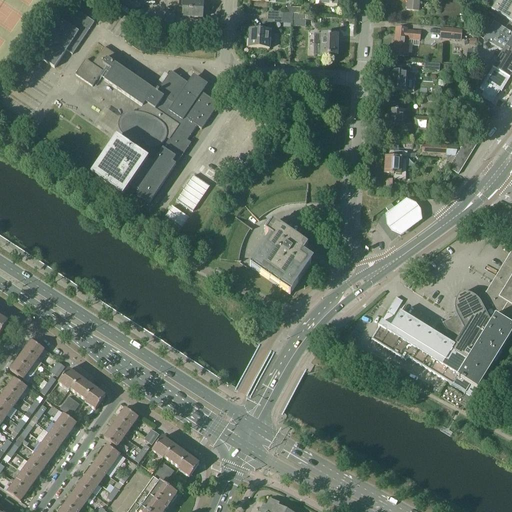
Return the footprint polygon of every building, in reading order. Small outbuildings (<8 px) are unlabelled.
[(202,19),(203,2),(179,0),(179,8),(183,8),(182,18),(190,18),(190,21),(202,22),(202,19)] [(407,0),(407,11),(419,12),(419,0),(407,0)] [(511,0),(497,0),(491,10),(511,22),(511,0)] [(73,55),(94,23),(70,6),(61,20),(58,19),(34,55),(55,69),(67,51),(73,55)] [(267,23),(282,24),(282,13),(268,12),(267,23)] [(483,39),(503,52),(511,56),(511,33),(494,22),(483,39)] [(461,42),(462,34),(478,35),(478,31),(462,29),(440,28),(439,40),(461,42)] [(406,31),(406,30),(397,29),(394,56),(404,57),(405,46),(406,46),(407,40),(419,41),(420,33),(406,31)] [(271,32),(250,30),(249,48),(269,49),(271,32)] [(315,35),(314,55),(337,56),(338,35),(315,35)] [(119,130),(120,132),(120,133),(121,134),(122,135),(123,136),(120,141),(117,139),(91,177),(123,199),(131,187),(140,192),(137,196),(150,205),(176,166),(173,164),(176,159),(179,161),(191,144),(187,142),(197,127),(202,130),(219,105),(202,93),(205,89),(191,79),(188,84),(171,72),(158,91),(157,91),(156,92),(121,68),(124,64),(119,61),(120,59),(104,48),(92,65),(86,60),(75,75),(93,87),(100,76),(105,80),(104,81),(142,107),(138,114),(137,113),(135,113),(134,112),(132,112),(131,112),(129,112),(128,113),(127,113),(125,114),(124,115),(123,116),(122,117),(121,118),(120,119),(120,120),(119,122),(119,123),(118,125),(118,126),(118,127),(119,129),(119,130)] [(510,79),(511,75),(511,56),(503,52),(493,68),(510,79)] [(440,64),(424,63),(423,70),(439,72),(440,64)] [(502,92),(510,79),(493,68),(480,89),(485,92),(482,97),(492,104),(500,91),(502,92)] [(391,73),(390,91),(413,92),(414,83),(407,82),(407,74),(389,73),(391,73)] [(474,100),(473,116),(489,125),(491,121),(484,116),(484,115),(488,109),(474,100)] [(434,114),(435,104),(422,103),(421,113),(434,114)] [(496,113),(488,109),(484,115),(492,120),(496,113)] [(413,125),(404,125),(405,112),(389,111),(388,129),(403,130),(403,134),(429,136),(431,119),(414,118),(413,125)] [(486,130),(489,125),(473,116),(473,122),(486,130)] [(473,122),(473,128),(483,134),(486,130),(473,122)] [(480,139),(483,134),(473,128),(470,133),(480,139)] [(477,144),(480,139),(470,133),(467,138),(477,144)] [(474,149),(477,144),(467,138),(464,143),(474,149)] [(471,154),(474,149),(464,143),(461,148),(471,154)] [(423,145),(423,154),(446,155),(447,147),(423,145)] [(461,148),(457,153),(468,159),(471,154),(461,148)] [(406,160),(407,153),(390,152),(389,158),(386,158),(385,174),(401,175),(402,160),(406,160)] [(457,153),(455,158),(465,164),(468,159),(457,153)] [(465,164),(455,158),(451,163),(462,169),(465,164)] [(458,175),(462,169),(451,163),(448,169),(458,175)] [(210,188),(193,176),(176,201),(193,212),(210,188)] [(289,191),(286,192),(288,205),(293,204),(294,204),(293,191),(289,191)] [(283,206),(288,205),(286,192),(282,193),(279,194),(283,206)] [(276,195),(272,196),(277,208),(283,206),(279,194),(276,195)] [(269,198),(266,199),(272,210),(277,208),(272,196),(269,198)] [(391,232),(399,236),(421,221),(421,209),(415,202),(406,198),(384,214),(385,224),(391,232)] [(272,210),(266,199),(263,201),(260,203),(267,213),(272,210)] [(260,203),(254,207),(262,217),(267,213),(260,203)] [(391,204),(385,209),(388,211),(389,213),(395,209),(393,207),(391,204)] [(182,228),(189,218),(172,207),(165,217),(182,228)] [(249,211),(258,221),(262,217),(254,207),(252,209),(249,211)] [(250,229),(240,222),(238,225),(236,228),(247,234),(250,230),(250,229)] [(290,295),(311,265),(301,258),(308,248),(272,224),(265,235),(269,238),(249,268),(290,295)] [(247,234),(236,228),(234,231),(232,234),(245,239),(247,235),(247,234)] [(244,240),(245,239),(232,234),(231,237),(230,240),(242,245),(244,240)] [(242,246),(242,245),(230,240),(229,244),(228,247),(241,250),(242,246)] [(239,256),(241,250),(228,247),(227,250),(226,254),(239,256)] [(511,251),(484,296),(479,293),(478,296),(478,295),(476,299),(474,298),(473,297),(471,296),(469,295),(467,295),(465,294),(464,294),(462,294),(460,295),(459,296),(458,297),(457,299),(456,301),(456,302),(455,304),(455,306),(455,307),(455,309),(455,311),(455,313),(456,314),(456,316),(457,318),(454,319),(443,325),(451,339),(448,343),(400,313),(391,328),(381,322),(378,327),(379,328),(371,341),(405,362),(407,358),(465,394),(470,386),(477,390),(511,333),(511,251)] [(393,317),(401,304),(402,302),(396,298),(387,313),(393,317)] [(31,341),(24,351),(37,361),(44,351),(31,341)] [(30,371),(37,361),(24,351),(17,361),(30,371)] [(10,371),(23,381),(30,371),(17,361),(10,371)] [(58,378),(65,368),(57,363),(50,373),(58,378)] [(96,392),(97,391),(76,376),(76,377),(70,373),(71,373),(68,370),(58,385),(63,388),(66,384),(71,387),(69,390),(87,403),(89,400),(93,403),(90,408),(95,411),(105,397),(102,395),(102,396),(96,392)] [(14,379),(7,389),(20,398),(27,388),(14,379)] [(20,398),(7,389),(0,398),(13,408),(20,398)] [(13,408),(0,398),(0,413),(6,418),(13,408)] [(69,398),(60,410),(65,413),(74,402),(69,398)] [(65,413),(71,417),(79,405),(74,402),(65,413)] [(125,409),(118,419),(131,429),(138,418),(125,409)] [(32,421),(36,424),(39,420),(43,415),(39,412),(32,421)] [(56,424),(69,434),(76,424),(63,415),(62,416),(56,424)] [(124,438),(131,429),(118,419),(111,429),(124,438)] [(32,421),(24,431),(29,434),(33,429),(32,429),(36,424),(32,421)] [(62,444),(69,434),(56,424),(49,434),(62,444)] [(18,426),(14,432),(14,431),(11,436),(15,439),(18,435),(18,434),(22,429),(18,426)] [(128,449),(120,443),(124,438),(111,429),(104,439),(125,454),(128,449)] [(24,431),(17,441),(22,444),(26,448),(29,445),(24,441),(29,434),(24,431)] [(151,446),(159,436),(151,431),(144,441),(151,446)] [(62,444),(49,434),(42,444),(55,453),(62,444)] [(7,441),(4,446),(8,449),(11,444),(12,444),(15,439),(11,436),(7,441)] [(190,460),(191,459),(170,444),(170,445),(164,441),(165,440),(162,438),(152,453),(156,456),(160,452),(164,455),(162,457),(180,471),(182,468),(187,471),(184,475),(189,479),(199,465),(196,463),(195,464),(190,460)] [(17,441),(10,451),(15,454),(22,444),(17,441)] [(35,454),(48,463),(55,453),(42,444),(35,454)] [(141,451),(146,454),(150,448),(145,445),(141,451)] [(100,456),(113,466),(120,456),(107,446),(100,456)] [(10,451),(3,460),(8,464),(15,454),(10,451)] [(139,464),(146,454),(141,451),(134,461),(139,464)] [(48,463),(35,454),(28,464),(41,473),(48,463)] [(113,466),(100,456),(93,466),(106,475),(110,478),(117,469),(113,466)] [(41,473),(28,464),(21,474),(34,483),(41,473)] [(132,464),(125,474),(129,477),(137,467),(132,464)] [(160,480),(168,468),(163,465),(155,476),(160,480)] [(93,466),(86,476),(99,485),(106,475),(93,466)] [(174,472),(168,468),(160,480),(165,484),(174,472)] [(34,483),(21,474),(14,483),(27,493),(28,491),(29,492),(32,488),(31,487),(34,483)] [(122,487),(129,477),(125,474),(121,480),(120,479),(117,483),(122,487)] [(99,485),(86,476),(79,486),(92,495),(99,485)] [(170,505),(177,495),(153,478),(134,504),(145,511),(164,511),(165,511),(166,511),(171,506),(170,505)] [(7,493),(20,502),(27,493),(14,483),(7,493)] [(115,497),(122,487),(117,483),(114,488),(112,491),(109,488),(107,491),(111,493),(115,497)] [(79,486),(72,495),(85,505),(92,495),(79,486)] [(111,502),(115,497),(111,493),(107,499),(111,502)] [(74,511),(79,511),(85,505),(72,495),(65,505),(74,511)] [(290,511),(279,506),(280,504),(270,498),(267,505),(264,504),(259,511),(290,511)] [(10,511),(14,506),(5,500),(2,505),(10,511)]
